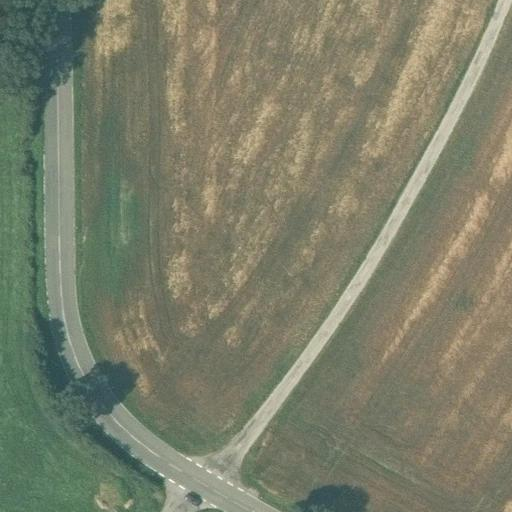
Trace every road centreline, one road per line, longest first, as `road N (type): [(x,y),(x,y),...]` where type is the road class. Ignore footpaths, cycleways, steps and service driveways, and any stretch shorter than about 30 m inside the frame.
road 1 (residential): [(511,3),(432,178),(206,494)]
road 2 (secondary): [(50,0),(54,250),(74,368),(119,436),(206,494)]
